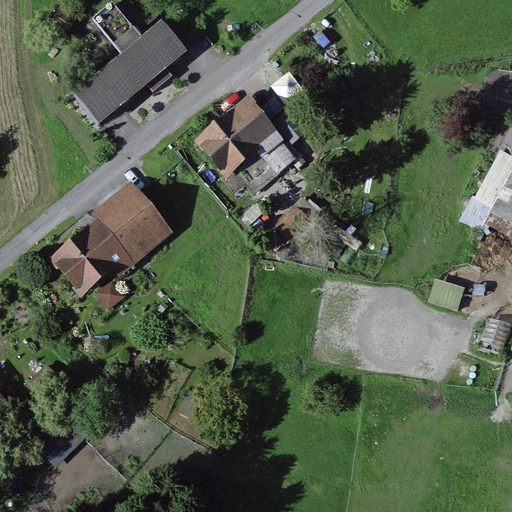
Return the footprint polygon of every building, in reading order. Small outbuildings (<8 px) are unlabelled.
[(112,126),(199,55),(174,24),(153,42),(123,5),(104,21),(134,57),(86,96),(112,126)] [(262,102),(209,148),(255,201),(308,155),(262,102)] [(92,304),(181,233),(140,182),(100,214),(107,223),(58,262),(92,304)] [(511,192),(497,224),(511,230),(511,192)] [(430,304),(458,312),(465,288),(436,280),(430,304)] [(487,311),(481,349),(504,352),(510,315),(487,311)] [(0,433),(28,410),(0,376),(0,433)]
